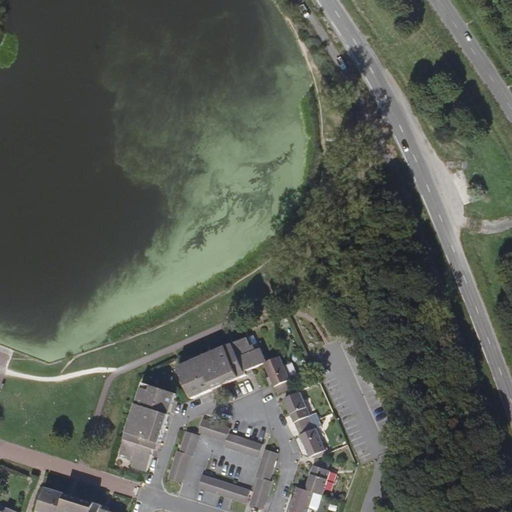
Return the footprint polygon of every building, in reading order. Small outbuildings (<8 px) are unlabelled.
[(254,336),(248,339),(251,346),(254,345),(254,346),(258,344),(254,336)] [(246,372),(266,364),(268,363),(262,349),(256,351),(254,346),(254,345),(251,346),(248,339),(214,353),(227,384),(247,375),(246,372)] [(193,399),(227,384),(214,353),(180,368),(193,399)] [(282,357),(268,363),(266,364),(278,393),(292,387),(290,381),(292,380),(291,378),(286,365),(282,357)] [(289,364),(286,365),(291,378),(295,377),(297,374),(293,365),(289,364)] [(311,371),(305,373),(308,380),(314,378),(311,371)] [(145,383),(134,418),(166,429),(178,393),(145,383)] [(285,398),(299,429),(322,418),(320,412),(312,415),(302,392),(285,398)] [(159,451),(166,429),(134,418),(122,454),(130,457),(130,460),(135,462),(134,467),(148,471),(155,449),(159,451)] [(325,425),(322,418),(299,429),(311,457),(327,450),(318,428),(325,425)] [(199,432),(227,441),(229,433),(231,428),(217,424),(203,419),(199,432)] [(187,431),(181,451),(191,455),(194,456),(200,435),(187,431)] [(263,444),(229,433),(227,441),(225,446),(259,457),(263,444)] [(270,481),(275,467),(279,454),(266,449),(257,477),(259,477),(270,481)] [(183,482),(191,455),(181,451),(179,450),(169,478),(183,482)] [(318,458),(308,490),(316,492),(324,495),(332,471),(329,470),(332,463),(318,458)] [(199,488),(201,488),(235,500),(247,503),(251,490),(204,475),(199,488)] [(251,504),(264,509),(268,496),(273,482),(270,481),(259,477),(251,504)] [(104,509),(105,504),(83,497),(48,485),(47,490),(39,511),(114,511),(111,511),(104,509)] [(309,511),(311,508),(316,492),(308,490),(300,487),(291,511),(309,511)] [(318,510),(324,495),(316,492),(311,508),(318,510)]
